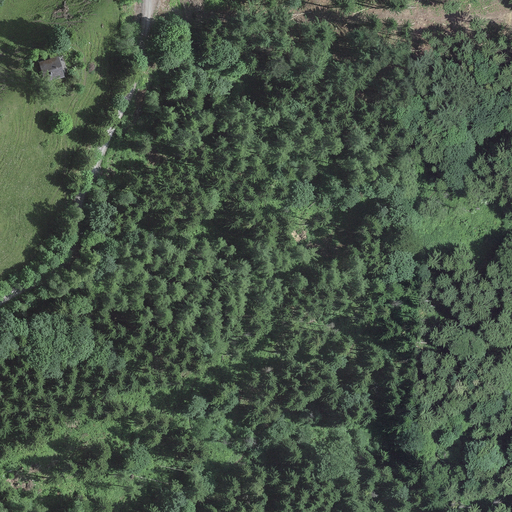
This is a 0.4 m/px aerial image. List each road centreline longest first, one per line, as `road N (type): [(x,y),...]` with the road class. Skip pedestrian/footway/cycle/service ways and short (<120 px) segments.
road 1 (track): [(186,0),(207,113),(205,161),(255,294),(243,345),(196,367),(173,394),(178,451),(203,493)]
road 2 (track): [(0,302),(72,253),(89,182),(138,69),(148,0)]
